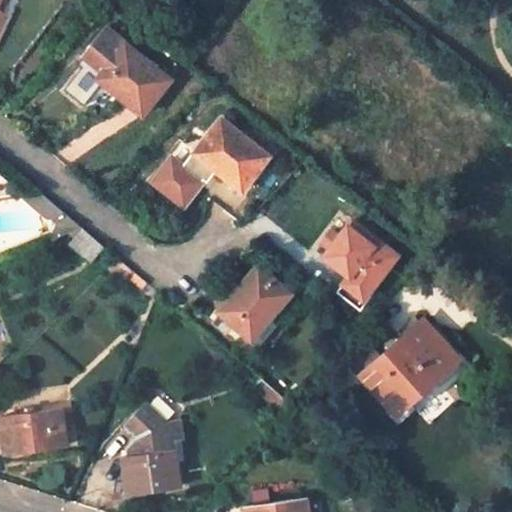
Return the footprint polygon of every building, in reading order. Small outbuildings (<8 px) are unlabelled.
[(0,28),(8,11),(2,9),(0,8),(0,28)] [(63,88),(83,104),(101,82),(127,102),(129,100),(143,111),(169,77),(124,41),(126,41),(106,25),(82,56),(86,59),(63,88)] [(271,153),(224,115),(186,163),(175,154),(156,176),(185,200),(207,174),(211,177),(220,166),(245,186),(271,153)] [(69,228),(80,223),(40,189),(22,192),(48,215),(52,213),(69,228)] [(394,252),(350,217),(336,234),(328,228),(319,240),(327,246),(322,253),(346,273),(332,289),(352,305),(394,252)] [(85,227),(77,236),(97,252),(104,243),(85,227)] [(97,252),(77,236),(72,243),(91,259),(97,252)] [(117,255),(111,262),(125,273),(131,266),(117,255)] [(272,311),(291,289),(255,258),(217,303),(250,331),(268,308),(272,311)] [(421,320),(359,372),(391,411),(453,358),(421,320)] [(276,388),(270,396),(288,411),(295,404),(286,396),(276,388)] [(135,455),(123,457),(128,492),(181,484),(177,459),(184,458),(178,419),(165,421),(147,403),(128,425),(139,436),(133,443),(135,455)] [(295,404),(288,411),(320,437),(326,430),(295,404)] [(0,415),(0,417),(4,451),(66,442),(61,407),(0,415)] [(243,506),(244,511),(299,511),(297,498),(243,506)]
